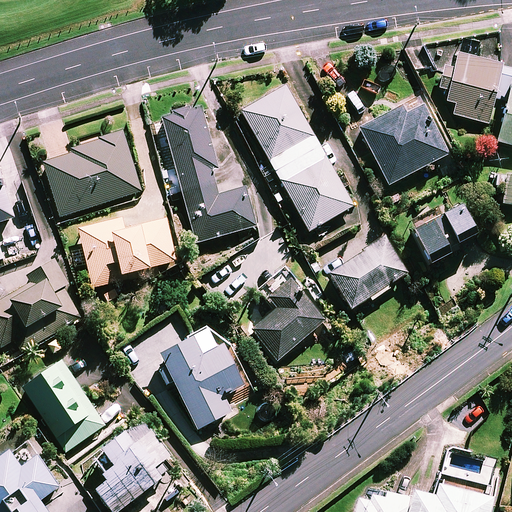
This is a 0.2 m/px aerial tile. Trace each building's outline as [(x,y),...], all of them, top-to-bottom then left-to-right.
[(498,64),(453,55),(444,101),(453,103),(450,115),(486,123),(498,64)] [(511,77),(507,77),(492,143),(511,147),(511,77)] [(264,177),(272,172),(306,232),(350,207),(282,87),(238,112),(235,114),(264,165),(259,168),(264,177)] [(448,153),(419,96),(356,128),(385,185),(448,153)] [(215,169),(198,106),(159,117),(194,243),(253,227),(242,187),(216,195),(209,170),(215,169)] [(138,192),(120,132),(68,148),(70,154),(41,163),(58,217),(138,192)] [(511,176),(496,174),(494,185),(503,186),(500,204),(511,205),(511,176)] [(0,221),(11,218),(0,183),(0,258),(1,259),(0,256),(0,221)] [(474,239),(456,204),(404,231),(422,265),(474,239)] [(173,262),(163,220),(122,230),(119,219),(76,230),(90,288),(119,281),(117,275),(173,262)] [(323,275),(347,311),(366,299),(369,303),(387,291),(384,287),(402,275),(378,239),(323,275)] [(66,326),(38,279),(0,301),(0,346),(12,339),(20,353),(66,326)] [(320,321),(283,279),(261,297),(272,309),(248,330),(275,360),(320,321)] [(239,385),(217,344),(193,345),(178,318),(144,336),(195,429),(227,412),(219,396),(239,385)] [(102,425),(55,360),(17,388),(64,453),(102,425)] [(85,481),(109,511),(114,511),(158,478),(155,475),(163,469),(157,462),(163,458),(133,420),(87,456),(98,470),(85,481)] [(0,449),(0,511),(45,511),(38,501),(58,487),(32,452),(16,464),(4,447),(0,449)] [(350,511),(485,511),(492,489),(435,473),(429,497),(412,492),(410,499),(374,490),(371,502),(354,497),(350,511)]
